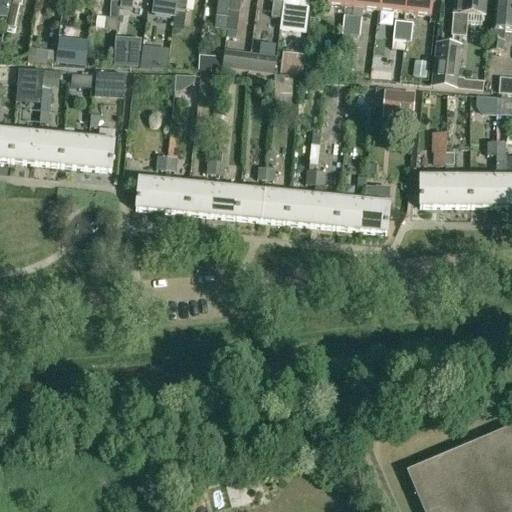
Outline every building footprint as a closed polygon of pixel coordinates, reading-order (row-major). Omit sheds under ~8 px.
[(23,0),(12,0),(6,29),(17,31),(23,0)] [(120,9),(121,0),(111,0),(111,3),(110,20),(119,22),(121,9),(120,9)] [(121,0),(120,9),(121,9),(131,11),(132,0),(121,0)] [(165,11),(176,13),(177,0),(155,0),(154,10),(165,11)] [(173,31),(183,32),(187,0),(177,0),(176,13),(173,31)] [(227,32),(229,20),(231,0),(218,0),(215,23),(214,30),(227,32)] [(239,21),(239,15),(241,0),(231,0),(229,20),(239,21)] [(281,21),(283,0),(270,0),(270,3),(273,4),(271,19),(281,21)] [(283,0),(281,21),(291,22),(294,2),(304,3),(304,0),(283,0)] [(353,11),(354,0),(327,0),(327,8),(345,10),(353,11)] [(379,13),(380,0),(354,0),(353,11),(361,11),(379,13)] [(404,16),(406,0),(380,0),(379,13),(404,16)] [(406,0),(404,16),(430,19),(432,0),(406,0)] [(485,0),(458,0),(458,5),(454,5),(450,38),(465,39),(467,24),(481,26),(483,23),(485,0)] [(511,0),(505,0),(505,1),(496,1),(493,32),(491,31),(489,53),(503,55),(505,33),(511,33),(511,0)] [(342,36),(350,37),(352,20),(344,19),(342,36)] [(358,38),(360,21),(352,20),(350,37),(358,38)] [(402,43),(403,26),(396,25),(394,42),(402,43)] [(403,26),(402,43),(410,44),(411,27),(403,26)] [(82,45),(62,43),(60,65),(79,67),(82,45)] [(483,84),(454,81),(458,48),(434,46),(429,89),(482,95),(483,84)] [(28,63),(53,67),(55,56),(30,52),(28,63)] [(247,74),(250,56),(225,53),(222,70),(247,74)] [(279,73),(287,74),(301,76),(303,57),(282,53),(279,73)] [(97,66),(98,55),(89,54),(87,65),(97,66)] [(138,71),(139,58),(115,56),(114,70),(138,71)] [(250,56),(247,74),(273,77),(276,60),(250,56)] [(222,68),(223,60),(199,58),(199,62),(198,73),(222,74),(222,68)] [(427,81),(429,65),(416,64),(415,63),(414,79),(418,80),(427,81)] [(17,90),(42,93),(44,75),(18,72),(17,90)] [(41,112),(40,126),(49,127),(54,74),(45,73),(41,112)] [(124,98),(126,78),(96,76),(94,96),(124,98)] [(93,79),(72,77),(71,90),(74,90),(83,90),(92,91),(93,79)] [(292,78),(274,77),(274,85),(291,85),(292,78)] [(195,82),(195,79),(176,79),(175,80),(174,94),(180,95),(188,90),(195,86),(195,82)] [(498,96),(511,97),(511,81),(500,80),(498,96)] [(382,121),(415,124),(417,96),(384,93),(382,121)] [(291,107),(291,97),(274,97),(274,107),(291,107)] [(495,120),(496,102),(477,100),(476,110),(482,119),(495,120)] [(511,118),(511,102),(497,101),(496,117),(511,118)] [(91,117),(89,131),(99,132),(100,118),(91,117)] [(0,164),(11,165),(14,135),(0,133),(0,164)] [(36,168),(39,137),(14,135),(11,165),(36,168)] [(60,170),(64,140),(39,137),(36,168),(60,170)] [(85,173),(88,142),(64,140),(60,170),(85,173)] [(88,142),(85,173),(111,175),(114,145),(88,142)] [(487,158),(496,158),(496,144),(487,144),(487,158)] [(496,211),(511,211),(511,180),(505,181),(505,144),(496,144),(496,158),(496,181),(496,211)] [(320,148),(311,147),(309,167),(318,168),(320,148)] [(275,170),(277,153),(268,152),(266,169),(275,170)] [(436,169),(446,169),(446,155),(436,155),(436,169)] [(446,155),(446,169),(455,169),(455,155),(446,155)] [(166,174),(167,160),(158,159),(156,173),(166,174)] [(167,160),(166,174),(175,175),(176,161),(167,160)] [(215,179),(217,165),(207,164),(206,178),(215,179)] [(217,165),(215,179),(225,180),(226,166),(217,165)] [(378,166),(368,165),(366,179),(377,180),(378,166)] [(265,184),(267,170),(257,169),(256,183),(265,184)] [(267,170),(265,184),(275,184),(276,171),(267,170)] [(315,188),(316,175),(307,174),(306,188),(315,188)] [(316,175),(315,188),(324,189),(326,175),(316,175)] [(365,190),(366,179),(357,179),(356,192),(365,193),(365,190)] [(446,211),(446,180),(420,180),(420,210),(446,211)] [(471,211),(471,181),(446,180),(446,211),(471,211)] [(496,211),(496,181),(471,181),(471,211),(496,211)] [(162,215),(165,185),(139,183),(136,213),(162,215)] [(187,218),(190,187),(165,185),(162,215),(187,218)] [(211,220),(214,190),(190,187),(187,218),(211,220)] [(314,196),(314,200),(311,230),(336,232),(339,202),(325,201),(326,189),(324,189),(315,188),(314,196)] [(236,223),(239,192),(214,190),(211,220),(236,223)] [(365,193),(364,204),(361,235),(386,237),(390,197),(375,196),(375,190),(365,190),(365,193)] [(261,225),(264,195),(239,192),(236,223),(261,225)] [(286,227),(289,197),(264,195),(261,225),(286,227)] [(311,230),(314,200),(289,197),(286,227),(311,230)] [(361,235),(364,204),(339,202),(336,232),(361,235)] [(511,511),(511,430),(407,475),(423,511),(511,511)]
